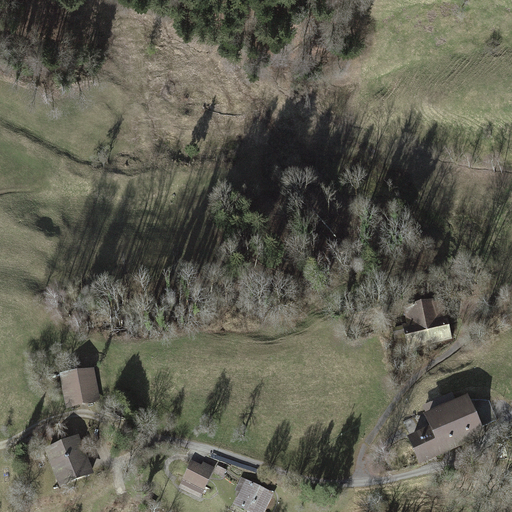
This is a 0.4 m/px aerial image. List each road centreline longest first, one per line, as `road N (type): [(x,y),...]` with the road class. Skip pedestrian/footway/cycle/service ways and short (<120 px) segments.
road 1 (residential): [(511,413),(478,448),(435,469),(355,481),(304,476),(143,433)]
road 2 (track): [(0,444),(80,413),(143,433)]
